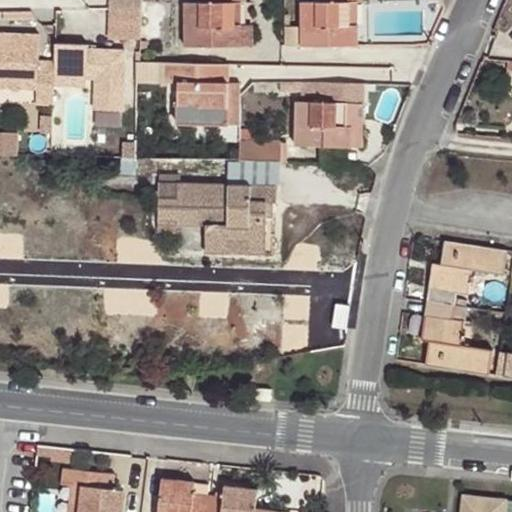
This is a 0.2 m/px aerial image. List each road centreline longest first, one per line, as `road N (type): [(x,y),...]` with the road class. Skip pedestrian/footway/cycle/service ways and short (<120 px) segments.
road 1 (secondary): [(0,406),(362,438)]
road 2 (residential): [(393,216),(413,129),(468,0)]
road 3 (residential): [(362,438),(361,397),(393,216)]
road 4 (secondary): [(362,438),(511,450)]
road 5 (residential): [(511,233),(393,216)]
